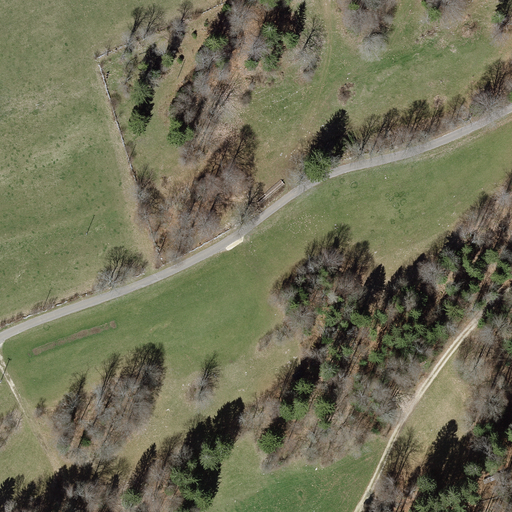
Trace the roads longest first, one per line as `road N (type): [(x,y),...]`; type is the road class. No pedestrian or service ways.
road 1 (unclassified): [(511,108),(435,144),(326,173),(202,255),(0,336)]
road 2 (track): [(358,511),(443,358),(511,292)]
